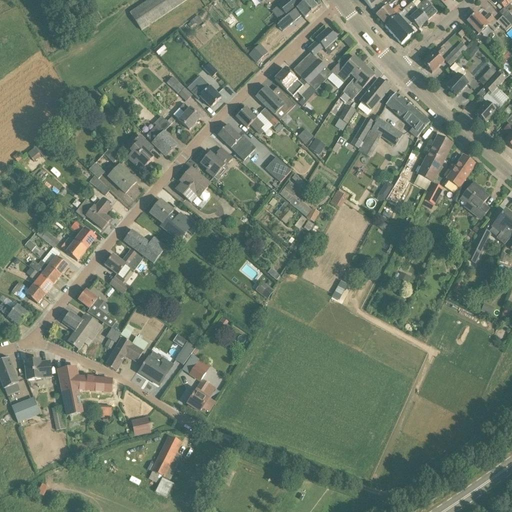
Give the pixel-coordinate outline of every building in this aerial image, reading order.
[(151,0),(130,14),(141,32),(188,0),(151,0)] [(301,16),(305,20),(318,9),(310,0),(308,0),(296,11),(296,10),(274,30),(279,36),(282,33),(285,36),(293,29),(290,25),(301,16)] [(287,0),(280,7),(288,16),(306,0),(287,0)] [(363,0),(371,11),(384,0),(363,0)] [(437,13),(427,2),(426,0),(417,9),(420,11),(410,20),(413,24),(418,30),(419,30),(437,13)] [(511,0),(499,0),(497,2),(504,9),(508,6),(511,9),(511,0)] [(420,11),(417,9),(412,3),(405,11),(403,12),(397,18),(386,27),(385,28),(400,44),(403,45),(414,35),(413,34),(418,30),(413,24),(410,20),(420,11)] [(403,12),(398,6),(391,12),(387,7),(376,16),(386,27),(397,18),(403,12)] [(511,17),(507,13),(502,17),(511,27),(511,17)] [(479,35),(488,27),(494,33),(500,27),(496,23),(489,15),(483,20),(477,14),(467,23),(479,35)] [(198,16),(190,22),(193,27),(201,20),(198,16)] [(500,27),(506,33),(511,27),(502,17),(496,23),(500,27)] [(308,85),(315,92),(332,75),(330,74),(330,73),(314,57),(323,49),(325,51),(337,41),(328,30),(316,41),(317,42),(308,51),(312,55),(303,64),(309,69),(300,78),(302,80),(308,85)] [(467,34),(463,31),(458,36),(461,39),(467,34)] [(467,34),(463,37),(469,43),(472,40),(467,34)] [(343,42),(350,49),(355,44),(348,37),(343,42)] [(196,49),(185,38),(181,41),(192,52),(196,49)] [(229,71),(238,81),(250,72),(242,62),(248,57),(233,40),(223,48),(225,50),(217,57),(229,71)] [(476,42),(469,51),(475,55),(481,47),(476,42)] [(462,55),(467,50),(461,44),(456,50),(456,49),(445,61),(451,67),(462,55)] [(257,64),(268,54),(260,45),(249,55),(249,56),(257,64)] [(438,57),(443,53),(439,49),(423,65),(432,75),(444,63),(438,57)] [(511,57),(508,53),(498,64),(502,68),(506,65),(511,58),(511,57)] [(365,68),(354,58),(344,69),(339,64),(331,73),(343,85),(351,76),(354,80),(365,68)] [(218,73),(209,65),(203,70),(212,79),(218,73)] [(502,69),(510,75),(511,72),(511,70),(506,65),(502,68),(502,69)] [(375,77),(365,68),(354,80),(347,88),(343,94),(352,102),(360,93),(375,77)] [(461,79),(466,74),(459,68),(454,73),(450,78),(453,81),(446,88),(456,98),(468,85),(461,79)] [(487,73),(492,78),(497,73),(491,68),(487,73)] [(308,85),(302,80),(299,84),(285,70),(275,81),(293,98),(297,94),(303,99),(298,104),(302,108),(303,107),(307,102),(316,93),(315,92),(308,85)] [(505,80),(497,73),(484,88),(491,95),(505,80)] [(173,78),(167,84),(186,102),(192,96),(173,78)] [(390,90),(379,80),(369,92),(360,103),(371,113),(390,90)] [(221,99),(205,83),(193,95),(198,101),(200,99),(211,109),(221,99)] [(318,89),(323,94),(329,88),(324,83),(318,89)] [(295,106),(285,95),(279,102),(272,94),(266,89),(256,99),(267,110),(268,109),(275,116),(281,110),(286,115),(295,106)] [(396,94),(386,106),(394,114),(402,120),(412,108),(396,94)] [(487,95),(482,100),(483,100),(479,105),(482,108),(475,115),(485,125),(501,108),(487,95)] [(309,103),(304,109),(315,120),(320,114),(309,103)] [(200,120),(184,105),(179,109),(186,115),(180,122),(190,131),(200,120)] [(354,111),(348,108),(340,121),(346,124),(354,111)] [(413,130),(410,133),(417,139),(430,124),(412,108),(402,120),(413,130)] [(246,129),(251,125),(261,136),(264,133),(261,130),(264,128),(246,109),(236,119),(246,129)] [(273,119),(265,111),(261,115),(274,128),(279,124),(274,119),(273,119)] [(286,126),(291,120),(285,115),(280,120),(286,126)] [(164,133),(170,126),(161,117),(154,125),(156,128),(147,137),(166,158),(177,147),(164,133)] [(172,118),(167,123),(171,126),(175,122),(172,118)] [(378,119),(371,132),(395,148),(403,135),(378,119)] [(373,124),(367,120),(354,140),(351,145),(358,149),(373,124)] [(284,129),(279,124),(274,128),(274,130),(278,135),(284,129)] [(228,126),(218,137),(236,155),(247,145),(228,126)] [(298,138),(306,145),(313,138),(306,130),(298,138)] [(149,155),(154,150),(141,137),(134,144),(136,146),(131,152),(133,154),(128,159),(136,168),(139,164),(145,169),(154,160),(149,155)] [(378,145),(377,144),(367,138),(359,153),(370,159),(378,145)] [(452,145),(438,138),(418,175),(431,183),(452,145)] [(316,139),(312,144),(309,149),(319,156),(323,151),(326,146),(316,139)] [(340,139),(337,144),(342,146),(342,147),(345,142),(340,139)] [(40,144),(34,148),(44,159),(49,155),(40,144)] [(120,158),(110,149),(104,155),(113,164),(120,158)] [(233,160),(221,149),(216,155),(218,156),(216,159),(210,154),(200,165),(207,171),(206,173),(215,180),(215,179),(218,182),(228,170),(227,168),(233,160)] [(22,157),(19,153),(13,158),(17,162),(18,164),(24,159),(22,157)] [(475,166),(463,157),(446,181),(459,190),(475,166)] [(291,172),(276,159),(266,170),(280,184),(291,172)] [(95,165),(89,171),(98,180),(105,174),(95,165)] [(119,167),(108,178),(126,195),(137,183),(119,167)] [(210,186),(191,170),(181,182),(183,184),(177,191),(190,203),(196,196),(204,203),(206,203),(210,199),(210,196),(205,192),(210,186)] [(308,187),(296,176),(292,179),(304,191),(308,187)] [(400,176),(385,201),(394,207),(409,182),(400,176)] [(100,185),(96,189),(105,197),(109,193),(100,185)] [(489,198),(473,185),(463,198),(474,207),(470,213),(481,221),(489,211),(483,206),(489,198)] [(442,190),(433,186),(425,202),(433,207),(442,190)] [(347,198),(338,192),(330,204),(340,210),(347,198)] [(378,197),(384,201),(387,197),(380,193),(377,197),(378,197)] [(111,209),(102,202),(96,209),(86,201),(76,214),(84,220),(87,218),(103,231),(110,221),(105,217),(111,209)] [(181,216),(177,221),(172,216),(174,213),(161,202),(150,215),(163,225),(161,227),(180,243),(194,226),(181,216)] [(319,214),(312,210),(306,219),(314,223),(319,214)] [(511,230),(511,216),(505,211),(492,228),(500,235),(496,240),(498,242),(495,246),(500,250),(503,246),(505,247),(511,237),(511,232),(511,230)] [(308,222),(304,229),(309,233),(314,226),(308,222)] [(96,239),(85,230),(76,223),(71,229),(81,236),(76,242),(87,251),(96,239)] [(379,229),(384,232),(388,226),(382,223),(379,229)] [(490,234),(482,230),(472,251),(480,255),(490,234)] [(166,248),(153,239),(150,244),(132,231),(123,243),(154,265),(166,248)] [(46,232),(41,239),(54,249),(59,243),(46,232)] [(29,242),(25,247),(31,253),(36,248),(29,242)] [(76,242),(71,248),(65,244),(61,249),(67,254),(77,263),(87,251),(76,242)] [(299,248),(292,242),(288,247),(295,252),(299,248)] [(181,248),(165,269),(181,281),(196,260),(181,248)] [(57,258),(59,255),(53,249),(42,262),(61,277),(69,267),(57,258)] [(126,267),(134,273),(143,261),(132,252),(123,264),(113,256),(105,267),(118,277),(126,267)] [(509,258),(507,257),(507,255),(502,253),(499,262),(507,265),(509,258)] [(42,262),(41,262),(38,266),(33,262),(29,267),(35,272),(53,287),(61,277),(42,262)] [(280,277),(271,270),(268,274),(276,281),(280,277)] [(35,272),(30,278),(37,283),(34,287),(46,296),(53,287),(35,272)] [(401,273),(397,283),(406,287),(411,278),(401,273)] [(128,289),(115,279),(110,286),(123,296),(128,289)] [(34,287),(32,290),(29,287),(27,289),(19,283),(12,293),(22,301),(26,296),(38,306),(46,296),(34,287)] [(274,292),(262,283),(256,292),(267,301),(273,294),(274,292)] [(339,283),(332,297),(338,300),(344,286),(339,283)] [(116,323),(99,310),(103,305),(86,292),(79,302),(90,310),(87,314),(111,329),(116,323)] [(29,316),(9,300),(6,305),(8,307),(3,313),(20,327),(29,316)] [(491,315),(494,307),(483,303),(480,310),(491,315)] [(89,348),(101,328),(85,316),(82,321),(70,313),(62,324),(75,333),(68,343),(79,351),(84,345),(89,348)] [(222,319),(215,329),(221,333),(228,323),(222,319)] [(127,326),(121,337),(128,341),(135,330),(127,326)] [(121,337),(111,331),(105,340),(108,341),(104,348),(110,352),(113,345),(115,346),(121,337)] [(136,337),(132,344),(144,352),(148,345),(136,337)] [(126,356),(137,363),(145,352),(144,352),(132,344),(123,339),(106,368),(116,373),(126,356)] [(197,347),(185,339),(179,349),(182,351),(174,363),(181,367),(188,355),(190,356),(197,347)] [(172,367),(163,361),(152,355),(148,360),(140,373),(151,380),(150,381),(159,387),(172,367)] [(18,385),(9,359),(0,362),(0,379),(4,390),(18,385)] [(50,363),(36,365),(36,361),(25,363),(27,382),(41,381),(42,379),(52,378),(50,363)] [(194,368),(189,375),(200,382),(205,375),(194,368)] [(75,369),(58,372),(67,417),(82,414),(78,392),(79,392),(110,395),(112,382),(77,378),(75,369)] [(203,397),(209,388),(202,383),(188,405),(200,413),(203,409),(208,413),(214,404),(208,399),(207,400),(203,397)] [(29,404),(13,410),(17,422),(34,415),(29,404)] [(95,418),(111,419),(112,407),(96,406),(95,418)] [(62,408),(52,410),(56,431),(66,429),(62,408)] [(135,438),(151,434),(147,419),(131,422),(135,438)] [(181,444),(169,438),(152,473),(162,478),(164,479),(172,462),(181,444)] [(178,465),(172,462),(164,479),(170,482),(170,481),(178,465)] [(162,478),(152,473),(149,480),(159,485),(162,478)]
